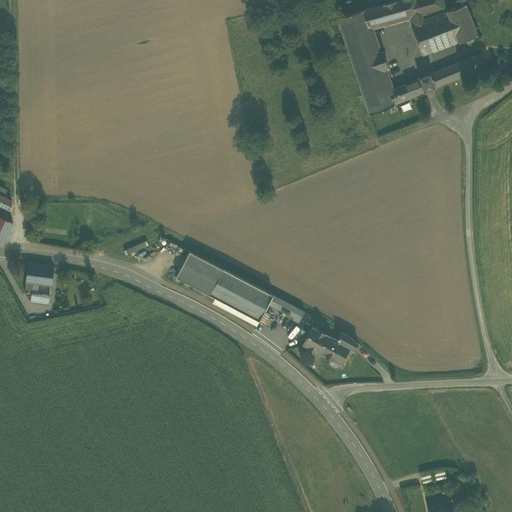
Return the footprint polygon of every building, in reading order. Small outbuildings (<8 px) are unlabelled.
[(443,0),(397,0),(393,1),(398,19),(408,16),(411,23),(447,10),(443,0)] [(393,1),(386,3),(391,21),(398,19),(393,1)] [(368,27),(391,21),(386,3),(337,17),(369,113),(386,107),(394,103),(389,90),(383,70),(388,68),(382,50),(377,52),(368,27)] [(411,23),(423,54),(458,41),(477,34),(465,3),(447,10),(411,23)] [(481,52),(429,74),(434,87),(486,66),(481,52)] [(425,91),(434,87),(429,74),(420,77),(425,91)] [(389,90),(394,103),(410,97),(425,91),(420,77),(389,90)] [(12,200),(0,194),(0,204),(12,211),(12,200)] [(0,216),(0,242),(3,244),(4,242),(13,223),(0,216)] [(147,241),(124,250),(126,254),(149,245),(147,241)] [(194,286),(210,294),(223,269),(190,251),(176,276),(194,286)] [(50,285),(51,285),(53,266),(29,263),(26,282),(36,283),(50,285)] [(223,269),(210,294),(216,297),(259,320),(268,303),(273,295),(223,269)] [(24,295),(34,296),(36,283),(26,282),(26,285),(24,295)] [(210,294),(194,286),(191,290),(213,302),(216,297),(210,294)] [(268,303),(294,317),(298,308),(273,295),(268,303)] [(48,298),(34,296),(33,306),(34,307),(46,308),(51,309),(53,299),(48,298)] [(259,320),(216,297),(213,302),(213,303),(256,326),(259,320)] [(304,311),(298,308),(294,317),(292,319),(299,322),(304,311)] [(266,311),(260,321),(265,324),(270,313),(266,311)] [(320,352),(338,362),(347,346),(354,350),(358,343),(350,336),(342,331),(337,339),(313,326),(303,343),(320,353),(320,352)] [(444,469),(434,471),(437,481),(447,478),(444,469)] [(430,471),(421,474),(423,483),(432,481),(430,471)]
